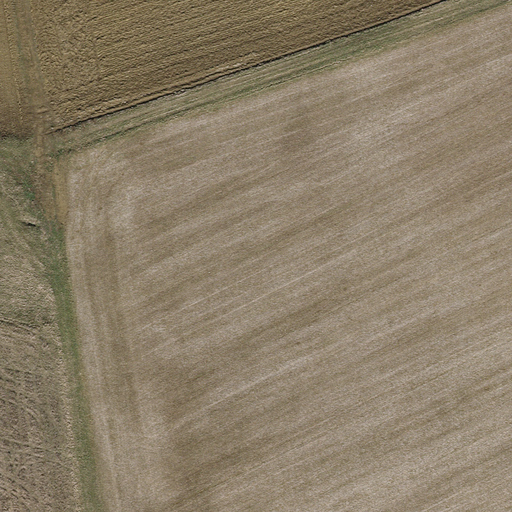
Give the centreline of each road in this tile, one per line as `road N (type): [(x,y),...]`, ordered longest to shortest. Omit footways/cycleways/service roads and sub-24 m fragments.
road 1 (track): [(497,0),(47,138),(0,129)]
road 2 (track): [(99,511),(24,0)]
